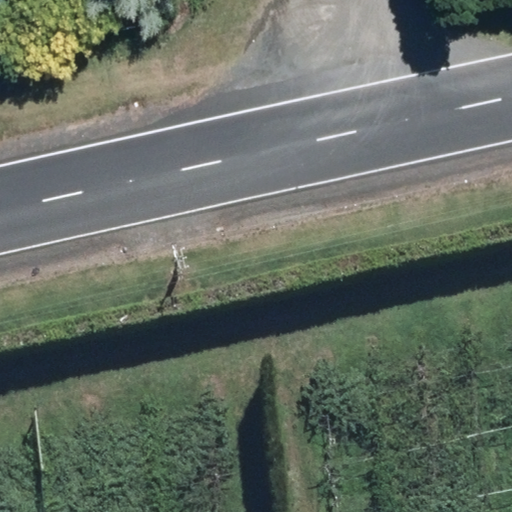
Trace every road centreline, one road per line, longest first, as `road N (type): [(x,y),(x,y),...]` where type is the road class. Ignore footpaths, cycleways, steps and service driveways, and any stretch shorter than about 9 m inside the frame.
road 1 (unclassified): [(0,214),(511,101)]
road 2 (unknown): [(410,123),(388,0)]
